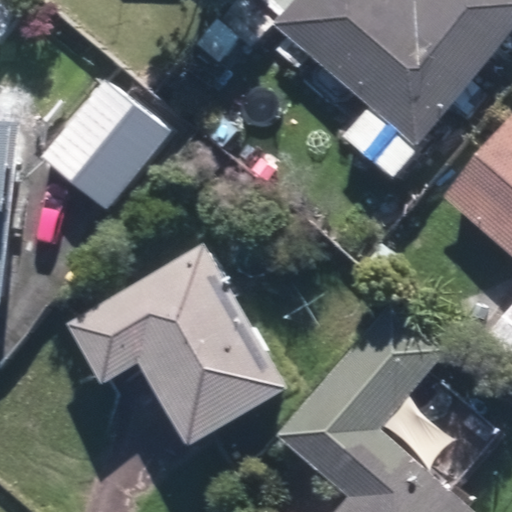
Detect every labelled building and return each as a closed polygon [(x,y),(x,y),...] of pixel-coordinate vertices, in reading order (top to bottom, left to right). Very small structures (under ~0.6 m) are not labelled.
[(16,0),(0,0),(0,50),(33,17),(16,0)] [(247,0),(245,0),(225,24),(257,52),(279,27),(247,0)] [(421,156),(511,50),(511,0),(427,0),(421,7),(412,0),(258,0),(287,24),(278,35),(371,113),(421,156)] [(113,215),(175,135),(105,82),(43,162),(113,215)] [(371,113),(346,142),(397,185),(421,156),(371,113)] [(511,128),(448,202),(511,258),(511,128)] [(28,133),(0,131),(0,313),(13,314),(28,133)] [(292,392),(211,248),(72,325),(110,392),(151,370),(194,446),(292,392)] [(475,511),(383,434),(449,356),(395,312),(282,445),(352,504),(345,511),(475,511)] [(511,320),(481,356),(511,382),(511,320)]
